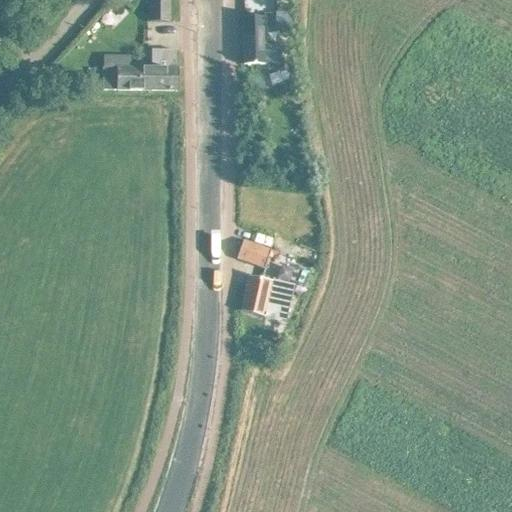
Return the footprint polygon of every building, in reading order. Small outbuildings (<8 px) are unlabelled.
[(169,0),(149,0),(150,23),(170,23),(169,0)] [(276,13),(276,30),(289,31),(290,14),(276,13)] [(255,18),(242,18),(243,66),(255,66),(265,66),(281,65),(281,45),(265,46),(265,19),(255,18)] [(131,70),(102,69),(102,82),(102,92),(176,92),(176,69),(175,69),(175,51),(152,51),(151,70),(131,70)] [(291,194),(289,238),(308,239),(311,195),(291,194)] [(264,270),(271,251),(243,241),(236,260),(264,270)] [(289,260),(285,268),(311,279),(315,270),(289,260)] [(280,284),(255,279),(248,277),(240,312),(272,320),(280,284)]
